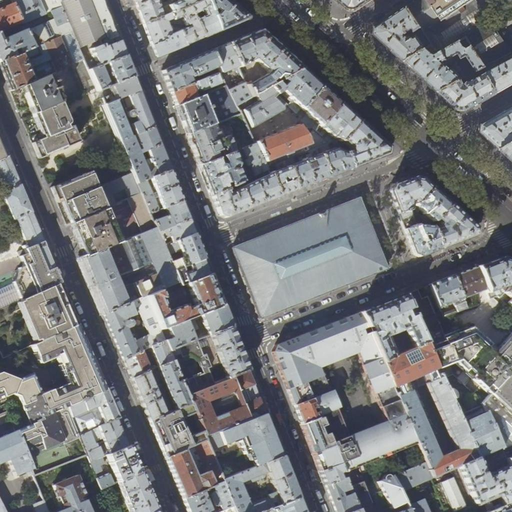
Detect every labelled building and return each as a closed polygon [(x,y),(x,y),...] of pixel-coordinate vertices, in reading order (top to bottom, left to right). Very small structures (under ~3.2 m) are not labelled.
[(10,0),(12,4),(0,9),(0,61),(32,48),(24,30),(0,40),(0,39),(0,31),(21,23),(22,25),(45,15),(44,14),(49,12),(53,20),(30,30),(37,46),(70,32),(57,2),(56,0),(10,0)] [(105,9),(100,0),(60,0),(57,2),(70,32),(78,51),(85,48),(84,46),(88,44),(89,46),(92,45),(91,43),(98,40),(100,44),(90,49),(94,59),(83,63),(87,70),(123,56),(120,48),(105,9)] [(169,0),(161,4),(159,0),(132,0),(134,4),(142,24),(185,7),(194,2),(193,0),(169,0)] [(203,0),(199,0),(194,2),(185,7),(190,17),(193,16),(192,14),(200,10),(201,13),(204,16),(192,21),(201,38),(208,35),(217,31),(211,16),(208,11),(203,0)] [(225,0),(203,0),(208,11),(213,9),(216,12),(213,16),(211,16),(217,31),(245,19),(245,18),(230,4),(225,0)] [(336,0),(342,5),(347,10),(355,11),(370,1),(370,0),(336,0)] [(475,0),(474,0),(415,0),(406,6),(421,28),(432,45),(430,46),(438,53),(439,53),(459,42),(466,38),(471,46),(485,68),(511,54),(484,14),(475,0)] [(421,28),(406,6),(388,18),(375,27),(374,35),(388,47),(404,62),(425,49),(416,36),(415,36),(413,37),(405,36),(405,34),(411,30),(413,33),(414,33),(421,28)] [(190,17),(185,7),(142,24),(146,34),(150,45),(164,40),(163,37),(169,35),(164,21),(171,19),(172,21),(180,18),(185,28),(177,31),(177,32),(184,45),(192,42),(201,38),(192,21),(190,17)] [(227,43),(237,67),(253,60),(267,72),(264,76),(245,87),(250,97),(267,87),(300,68),(276,46),(258,30),(227,43)] [(78,51),(70,32),(37,46),(32,48),(0,61),(0,71),(2,78),(8,92),(46,75),(70,65),(82,60),(78,51)] [(177,32),(169,35),(163,37),(164,40),(150,45),(152,50),(155,58),(174,50),(184,45),(177,32)] [(439,53),(438,53),(434,55),(432,55),(425,49),(404,62),(422,78),(438,93),(461,80),(478,71),(483,69),(485,68),(471,46),(466,49),(463,48),(459,42),(439,53)] [(214,49),(208,51),(218,73),(231,68),(232,72),(235,71),(236,73),(239,72),(237,67),(227,43),(214,49)] [(211,76),(218,73),(208,51),(186,61),(161,72),(164,80),(169,92),(190,84),(187,78),(191,76),(192,78),(197,75),(198,77),(201,76),(201,74),(209,71),(211,76)] [(511,53),(511,54),(485,68),(483,69),(498,94),(511,85),(511,53)] [(127,66),(123,56),(87,70),(94,88),(96,91),(106,87),(99,70),(102,70),(104,70),(105,73),(107,73),(109,73),(113,84),(131,77),(127,66)] [(83,63),(82,60),(70,65),(82,93),(94,88),(87,70),(83,63)] [(308,76),(300,68),(267,87),(274,95),(278,93),(290,103),(287,106),(287,107),(294,113),(299,108),(319,86),(308,76)] [(498,94),(483,69),(478,71),(481,76),(470,82),(468,82),(467,82),(465,84),(465,85),(464,85),(461,80),(438,93),(450,104),(458,111),(466,112),(480,104),(498,94)] [(219,75),(218,73),(211,76),(190,84),(169,92),(171,99),(175,107),(194,99),(191,92),(196,90),(198,92),(208,88),(210,92),(225,86),(222,80),(219,75)] [(50,83),(46,75),(8,92),(17,113),(28,109),(30,112),(31,115),(58,104),(59,103),(51,84),(53,84),(52,82),(50,83)] [(132,80),(131,77),(113,84),(106,87),(96,91),(97,94),(102,106),(114,101),(116,101),(137,92),(134,84),(132,80)] [(244,84),(227,91),(234,106),(250,97),(245,87),(244,84)] [(227,91),(225,86),(210,92),(194,99),(175,107),(179,118),(186,135),(239,115),(234,106),(227,91)] [(322,88),(319,86),(299,108),(305,115),(301,119),(301,122),(308,129),(309,128),(312,131),(304,140),(295,126),(252,143),(253,145),(265,169),(283,162),(301,155),(308,152),(314,150),(326,145),(328,144),(327,144),(313,130),(338,103),(335,100),(328,94),(322,88)] [(274,95),(267,87),(250,97),(234,106),(239,115),(246,130),(287,107),(287,106),(274,95)] [(144,110),(137,92),(116,101),(119,108),(123,106),(126,114),(132,112),(136,122),(131,125),(135,135),(152,129),(144,110)] [(129,138),(114,101),(102,106),(114,133),(118,142),(129,138)] [(348,112),(338,103),(313,130),(327,144),(331,143),(333,144),(335,145),(358,121),(348,112)] [(67,127),(58,104),(31,115),(20,120),(22,124),(28,139),(37,159),(76,142),(69,127),(67,127)] [(511,107),(508,110),(482,125),(481,133),(493,143),(500,150),(511,143),(511,107)] [(246,130),(239,115),(186,135),(192,151),(198,166),(216,159),(220,157),(232,153),(241,150),(253,145),(252,143),(246,130)] [(358,121),(335,145),(340,148),(343,145),(347,148),(346,149),(346,150),(346,151),(342,153),(350,169),(367,162),(385,155),(386,147),(372,134),(358,121)] [(135,135),(137,142),(133,143),(131,137),(129,138),(118,142),(132,174),(136,184),(168,170),(159,147),(152,129),(135,135)] [(511,143),(500,150),(505,155),(511,160),(511,143)] [(340,148),(335,145),(333,144),(333,148),(331,148),(331,149),(328,150),(326,145),(314,150),(326,178),(336,174),(350,169),(342,153),(340,148)] [(253,145),(241,150),(246,160),(243,162),(245,166),(248,165),(254,176),(265,170),(265,169),(253,145)] [(326,178),(314,150),(308,152),(308,154),(305,156),(305,158),(302,159),(301,155),(283,162),(286,167),(295,190),(310,184),(326,178)] [(232,153),(220,157),(223,165),(221,166),(220,165),(218,165),(216,159),(198,166),(204,180),(211,198),(227,189),(241,182),(236,170),(237,166),(232,153)] [(54,273),(47,256),(48,256),(44,247),(41,237),(36,228),(25,200),(11,168),(7,157),(5,158),(0,159),(0,183),(3,191),(2,192),(2,191),(0,192),(1,194),(11,218),(12,220),(13,219),(15,218),(20,231),(25,244),(21,245),(22,249),(16,251),(22,265),(17,267),(17,268),(14,270),(12,278),(13,280),(12,281),(20,300),(59,283),(54,273)] [(286,167),(267,174),(277,197),(285,194),(295,190),(286,167)] [(164,208),(180,202),(173,184),(168,170),(136,184),(141,194),(149,214),(153,213),(164,208)] [(96,189),(89,172),(49,188),(61,218),(65,225),(69,223),(80,219),(104,209),(127,199),(141,194),(136,184),(132,174),(96,189)] [(267,174),(238,189),(247,209),(264,203),(277,197),(267,174)] [(414,204),(430,187),(422,180),(419,178),(412,176),(401,181),(391,185),(388,192),(392,203),(399,222),(417,215),(413,212),(413,206),(411,206),(410,207),(410,209),(408,209),(408,202),(409,202),(411,201),(414,204)] [(438,195),(430,187),(414,204),(413,205),(413,206),(413,212),(417,215),(418,216),(420,214),(417,212),(419,210),(423,214),(420,218),(423,220),(425,222),(427,220),(433,221),(434,219),(448,204),(438,195)] [(227,192),(227,189),(211,198),(214,207),(217,215),(224,218),(235,214),(247,209),(238,189),(238,188),(230,191),(231,192),(227,194),(226,192),(227,192)] [(155,228),(149,214),(141,194),(127,199),(142,234),(155,228)] [(231,249),(260,320),(386,269),(371,230),(358,198),(231,249)] [(183,209),(180,202),(164,208),(167,216),(158,219),(157,215),(154,216),(153,213),(149,214),(155,228),(157,232),(188,220),(183,209)] [(460,215),(448,204),(434,219),(439,224),(438,225),(437,227),(438,229),(431,232),(438,249),(454,243),(473,236),(474,228),(460,215)] [(104,209),(80,219),(69,223),(73,233),(81,252),(84,258),(126,240),(120,226),(113,229),(104,209)] [(420,218),(418,216),(417,215),(399,222),(406,239),(412,254),(419,257),(423,255),(438,249),(431,232),(429,226),(427,220),(425,222),(422,226),(417,225),(416,224),(418,221),(423,220),(420,218)] [(190,226),(188,220),(157,232),(163,246),(193,234),(190,226)] [(107,249),(108,249),(119,276),(151,263),(156,274),(126,286),(126,287),(122,288),(129,303),(145,296),(179,282),(174,271),(171,264),(167,255),(163,246),(157,232),(155,228),(142,234),(126,240),(84,258),(79,260),(93,292),(96,299),(102,315),(125,305),(103,251),(107,249)] [(193,234),(163,246),(167,255),(180,250),(181,254),(179,255),(180,258),(178,259),(179,261),(171,264),(174,271),(203,259),(198,247),(193,234)] [(490,261),(476,266),(486,289),(489,297),(494,296),(492,290),(498,288),(503,292),(511,282),(511,262),(507,258),(500,257),(490,261)] [(203,259),(174,271),(179,282),(180,285),(209,274),(206,266),(203,259)] [(460,272),(453,275),(462,298),(486,289),(476,266),(460,272)] [(180,285),(179,282),(145,296),(159,330),(222,306),(214,287),(209,274),(180,285)] [(466,307),(462,298),(453,275),(441,280),(429,284),(439,307),(453,301),(455,306),(454,307),(456,311),(466,307)] [(511,282),(503,292),(500,295),(511,306),(511,282)] [(61,287),(59,283),(20,300),(37,342),(77,325),(63,292),(61,287)] [(403,295),(409,308),(412,315),(412,316),(417,328),(435,321),(425,296),(419,298),(415,290),(408,293),(403,295)] [(474,503),(497,493),(503,506),(491,511),(511,511),(511,474),(482,406),(458,416),(438,374),(434,376),(431,370),(435,368),(417,328),(412,316),(412,315),(406,317),(403,310),(409,308),(403,295),(380,304),(358,312),(391,387),(395,386),(398,391),(394,393),(416,443),(424,462),(423,462),(430,478),(457,466),(474,503)] [(129,303),(125,305),(102,315),(112,336),(121,359),(140,351),(150,347),(163,342),(159,330),(145,296),(129,303)] [(225,314),(222,306),(159,330),(163,342),(167,351),(168,351),(193,341),(190,333),(198,329),(194,320),(200,318),(206,331),(200,334),(202,338),(204,337),(230,327),(225,314)] [(354,468),(416,443),(394,393),(391,387),(358,312),(339,320),(313,330),(293,338),(274,345),(271,352),(279,372),(286,390),(302,384),(309,399),(318,418),(323,430),(330,446),(311,453),(314,460),(318,472),(338,464),(344,478),(350,492),(351,494),(357,508),(372,502),(362,478),(358,479),(354,468)] [(495,351),(469,327),(465,329),(465,327),(442,336),(435,321),(417,328),(435,368),(453,360),(490,393),(511,369),(511,334),(511,333),(495,351)] [(80,332),(77,325),(37,342),(30,345),(38,363),(55,356),(59,364),(56,365),(61,376),(63,375),(67,384),(50,390),(49,389),(38,394),(29,375),(16,381),(10,395),(16,397),(28,425),(14,431),(27,463),(34,460),(33,458),(56,449),(58,449),(61,448),(63,447),(64,445),(80,439),(78,434),(66,406),(104,391),(101,382),(89,354),(84,344),(80,332)] [(238,346),(230,327),(204,337),(207,347),(199,350),(195,340),(193,341),(168,351),(172,361),(173,363),(190,356),(196,362),(201,373),(181,381),(186,394),(212,384),(209,376),(213,368),(220,365),(226,379),(247,370),(238,346)] [(163,342),(150,347),(158,367),(172,361),(168,351),(167,351),(163,342)] [(140,351),(121,359),(126,369),(130,379),(147,372),(149,371),(140,351)] [(172,361),(158,367),(176,410),(190,404),(186,394),(181,381),(173,363),(172,361)] [(511,369),(490,393),(480,403),(482,406),(511,474),(511,369)] [(212,384),(186,394),(190,404),(204,437),(264,413),(261,405),(255,390),(247,370),(226,379),(212,384)] [(147,372),(130,379),(137,396),(148,421),(165,414),(147,372)] [(0,398),(10,395),(16,381),(0,374),(0,398)] [(302,384),(286,390),(289,397),(292,406),(309,399),(302,384)] [(107,395),(105,390),(104,391),(66,406),(78,434),(117,418),(107,395)] [(309,399),(292,406),(295,414),(300,425),(318,418),(309,399)] [(190,404),(176,410),(165,414),(148,421),(156,440),(164,458),(206,442),(204,437),(190,404)] [(273,435),(264,413),(204,437),(206,442),(212,456),(220,453),(219,448),(230,444),(229,441),(236,438),(238,442),(243,456),(246,455),(249,454),(252,461),(254,467),(281,456),(273,435)] [(129,445),(123,431),(117,418),(78,434),(80,439),(89,462),(101,457),(105,455),(129,445)] [(318,418),(300,425),(311,453),(330,446),(323,430),(318,418)] [(14,431),(0,436),(0,462),(6,460),(13,476),(30,469),(27,463),(14,431)] [(206,442),(164,458),(173,480),(181,499),(200,491),(212,486),(223,482),(222,480),(212,456),(206,442)] [(130,449),(129,445),(105,455),(116,482),(140,471),(130,449)] [(289,474),(281,456),(254,467),(222,480),(223,482),(233,505),(235,511),(262,511),(272,509),(270,502),(271,502),(272,502),(274,508),(298,498),(289,474)] [(104,463),(101,457),(89,462),(94,474),(101,471),(99,466),(104,463)] [(324,486),(344,478),(338,464),(318,472),(321,479),(324,486)] [(148,490),(140,471),(116,482),(128,511),(154,511),(157,511),(148,490)] [(108,473),(96,478),(100,489),(113,483),(108,473)] [(89,511),(86,505),(83,505),(81,498),(83,497),(85,496),(76,475),(52,485),(62,509),(55,511),(89,511)] [(407,509),(391,476),(378,482),(391,509),(397,507),(399,511),(407,509)] [(344,478),(324,486),(329,498),(334,511),(347,511),(357,508),(351,494),(342,498),(340,492),(346,490),(347,493),(350,492),(344,478)] [(439,483),(451,511),(452,511),(464,507),(464,506),(452,478),(439,483)] [(223,482),(212,486),(214,491),(214,492),(211,494),(210,496),(214,505),(215,506),(216,506),(220,505),(222,510),(233,505),(223,482)] [(35,511),(47,511),(37,487),(33,489),(38,502),(32,504),(35,511)] [(209,511),(200,491),(181,499),(186,511),(209,511)] [(303,511),(298,498),(274,508),(272,509),(262,511),(303,511)]
